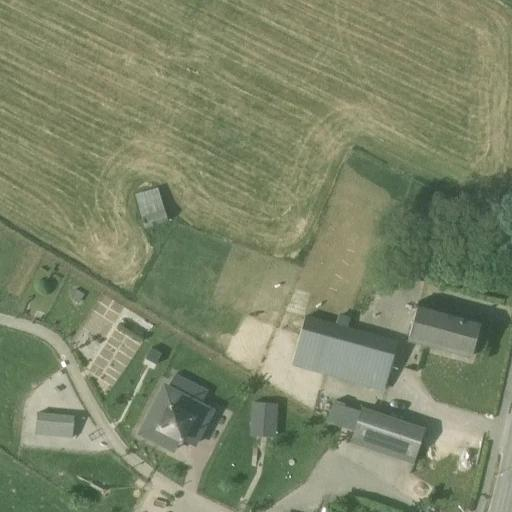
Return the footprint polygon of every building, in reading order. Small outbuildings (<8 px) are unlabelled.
[(146,230),(169,222),(158,189),(135,196),(146,230)] [(470,358),(481,319),(419,303),(409,341),(470,358)] [(386,390),(398,343),(305,317),(292,364),(386,390)] [(162,354),(152,348),(146,359),(157,365),(162,354)] [(176,436),(193,445),(211,411),(166,387),(142,432),(170,447),(176,436)] [(274,421),(276,405),(256,401),(254,418),(274,421)] [(413,464),(424,433),(362,412),(352,443),(413,464)] [(72,440),(74,416),(38,413),(35,438),(72,440)]
